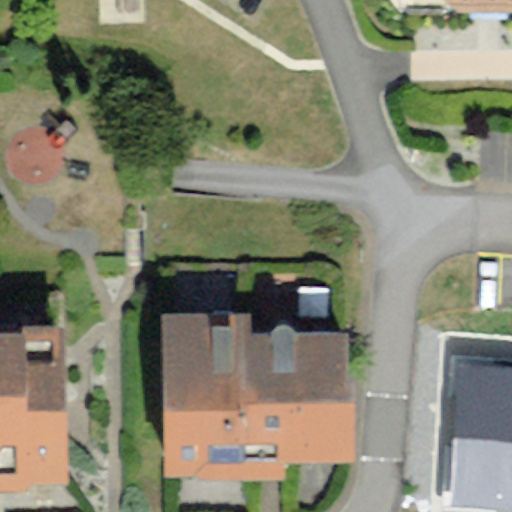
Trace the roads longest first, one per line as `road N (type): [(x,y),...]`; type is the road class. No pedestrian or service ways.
road 1 (residential): [(373,511),(386,445),(397,212)]
road 2 (residential): [(325,0),(397,212)]
